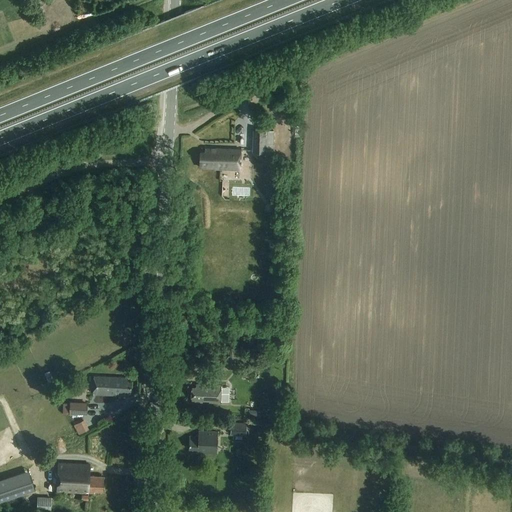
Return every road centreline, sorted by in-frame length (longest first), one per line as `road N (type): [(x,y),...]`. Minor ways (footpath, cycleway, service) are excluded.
road 1 (tertiary): [(151,511),(175,0)]
road 2 (trunk): [(0,140),(345,0)]
road 3 (trunk): [(286,0),(0,115)]
road 4 (track): [(168,165),(75,168),(0,194)]
